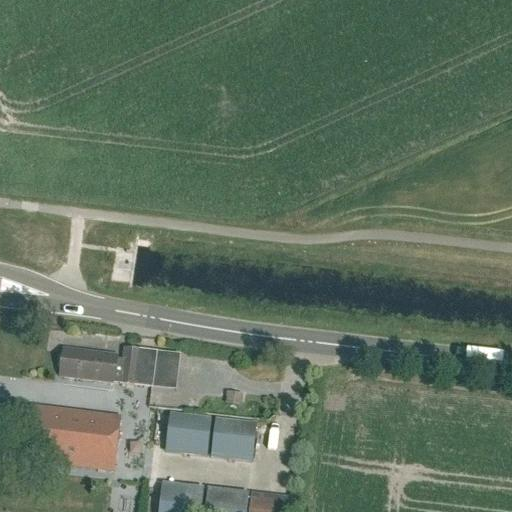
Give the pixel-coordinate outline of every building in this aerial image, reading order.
[(140,352),(137,352),(126,351),(123,350),(122,362),(116,361),(116,357),(66,351),(66,357),(62,357),(59,374),(63,374),(62,380),(112,386),(113,382),(119,383),(119,386),(151,390),(155,354),(140,352)] [(54,457),(53,462),(71,465),(73,449),(71,449),(73,438),(63,437),(67,411),(32,406),(26,454),(54,457)] [(71,465),(114,470),(121,417),(67,411),(63,437),(73,438),(71,449),(73,449),(71,465)] [(211,421),(170,416),(166,455),(206,460),(211,421)] [(215,421),(211,462),(252,466),(256,425),(215,421)] [(200,511),(203,490),(163,485),(159,511),(200,511)] [(208,490),(206,511),(247,511),(249,494),(208,490)] [(253,495),(250,511),(288,511),(290,500),(253,495)]
